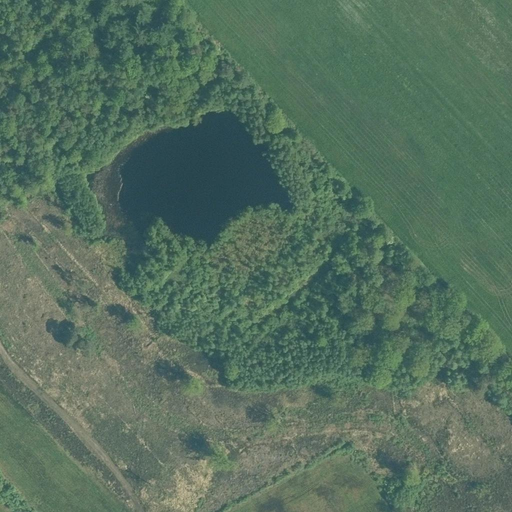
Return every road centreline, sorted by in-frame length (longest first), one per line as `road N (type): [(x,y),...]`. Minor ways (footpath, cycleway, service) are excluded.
road 1 (track): [(120,476),(185,508),(208,504),(318,432),(358,422),(393,430),(425,451),(487,511)]
road 2 (track): [(0,341),(145,511)]
